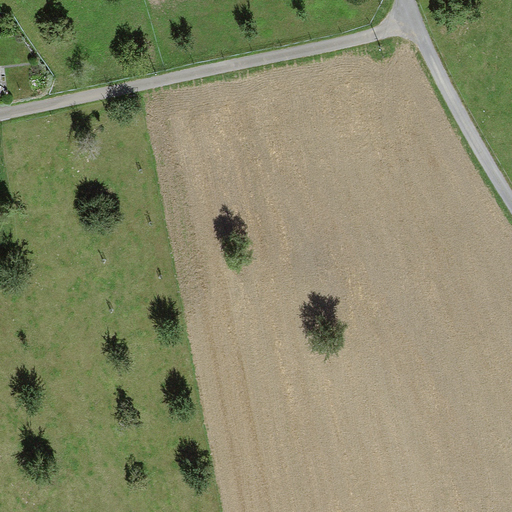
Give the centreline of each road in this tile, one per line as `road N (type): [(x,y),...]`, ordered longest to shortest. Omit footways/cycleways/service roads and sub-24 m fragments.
road 1 (residential): [(402,0),(412,30),(0,116)]
road 2 (track): [(412,30),(511,210)]
